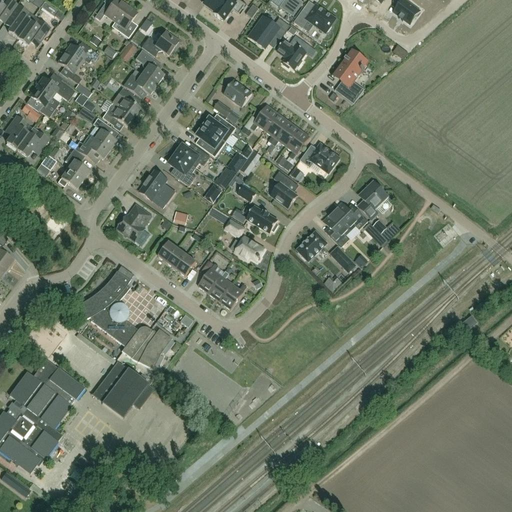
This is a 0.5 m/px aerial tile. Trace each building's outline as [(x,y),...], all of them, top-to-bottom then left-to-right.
[(0,0),(0,22),(4,25),(9,19),(16,9),(17,7),(9,1),(7,3),(2,0),(0,0)] [(104,16),(115,24),(126,7),(116,0),(115,0),(110,8),(105,5),(95,19),(100,23),(104,16)] [(225,0),(208,0),(204,7),(215,15),(225,0)] [(213,16),(224,24),(233,12),(240,17),(247,8),(236,0),(225,0),(215,15),(213,16)] [(296,0),(280,0),(285,3),(280,9),(287,14),(288,14),(293,18),(303,4),(299,2),(296,0)] [(402,23),(403,23),(404,22),(410,27),(420,14),(405,2),(406,0),(396,0),(393,4),(399,8),(394,15),(400,19),(399,20),(400,19),(403,22),(402,23)] [(18,41),(34,18),(17,7),(16,9),(4,25),(11,30),(8,34),(18,41)] [(126,7),(115,24),(122,29),(119,34),(128,40),(136,30),(130,26),(137,15),(126,7)] [(253,7),(246,17),(252,21),(259,11),(253,7)] [(302,13),(294,25),(302,31),(303,30),(308,22),(315,27),(326,35),(327,33),(328,34),(332,29),(331,28),(336,21),(316,7),(316,8),(309,18),(302,13)] [(50,30),(38,22),(34,18),(18,41),(27,48),(30,44),(36,49),(50,30)] [(261,47),(265,50),(276,36),(281,40),(290,28),(279,20),(274,27),(263,19),(249,39),(261,48),(261,47)] [(175,52),(181,44),(173,38),(172,40),(165,35),(157,46),(151,41),(148,46),(145,44),(141,50),(154,59),(158,54),(162,53),(168,58),(173,51),(175,52)] [(89,43),(97,48),(101,42),(94,37),(89,43)] [(285,43),(277,53),(283,58),(284,57),(287,59),(283,64),(285,65),(283,67),(289,71),(290,69),(294,72),(297,68),(299,69),(302,63),(301,62),(306,55),(296,47),(294,50),(285,43)] [(129,45),(125,52),(131,57),(136,50),(129,45)] [(64,55),(80,67),(84,62),(89,66),(92,61),(94,63),(99,57),(89,50),(85,56),(70,46),(64,55)] [(112,60),(114,56),(116,53),(107,47),(103,53),(112,60)] [(145,71),(141,77),(157,88),(164,78),(149,67),(153,61),(142,52),(135,61),(142,66),(142,69),(145,71)] [(340,70),(335,77),(342,83),(335,93),(336,93),(352,105),(362,92),(352,85),(361,73),(363,74),(364,72),(363,71),(366,66),(359,61),(360,59),(352,53),(342,67),(341,67),(339,69),(340,70)] [(74,76),(80,67),(64,55),(57,64),(71,74),(68,79),(78,86),(82,81),(74,76)] [(157,88),(141,77),(135,72),(123,88),(143,102),(147,96),(149,98),(157,88)] [(58,104),(62,99),(68,104),(75,94),(60,84),(56,89),(42,79),(36,88),(52,100),(58,104)] [(242,110),(252,96),(234,83),(224,96),(242,110)] [(52,100),(36,88),(29,98),(43,108),(39,113),(49,120),(60,105),(58,104),(52,100)] [(115,101),(121,105),(118,109),(133,120),(140,111),(130,104),(134,99),(122,90),(115,101)] [(88,100),(83,96),(82,97),(80,95),(75,103),(82,108),(88,100)] [(337,98),(333,95),(329,100),(333,103),(337,98)] [(227,120),(232,113),(219,104),(214,110),(227,120)] [(133,120),(118,109),(113,105),(112,107),(110,107),(108,110),(108,112),(102,120),(113,128),(117,122),(127,129),(133,120)] [(258,128),(265,134),(278,116),(267,108),(254,126),(251,131),(254,133),(258,128)] [(41,116),(33,110),(28,116),(37,122),(41,116)] [(268,144),(272,146),(289,123),(278,116),(265,134),(272,139),(268,144)] [(6,144),(17,152),(28,136),(22,131),(26,125),(16,118),(5,134),(11,138),(6,144)] [(210,119),(208,122),(206,121),(203,125),(204,127),(203,129),(226,145),(236,131),(225,123),(221,128),(210,119)] [(92,133),(89,137),(110,152),(116,143),(106,136),(110,129),(98,120),(93,127),(95,128),(92,133)] [(289,123),(272,146),(275,149),(279,144),(286,149),(299,131),(289,123)] [(203,129),(201,131),(199,130),(197,134),(198,136),(196,138),(208,146),(204,152),(215,160),(226,145),(203,129)] [(33,130),(28,136),(17,152),(27,159),(32,153),(38,157),(49,142),(33,130)] [(58,130),(52,138),(57,141),(63,134),(58,130)] [(310,139),(299,131),(286,149),(293,154),(289,159),(293,162),(297,157),(310,139)] [(101,160),(103,162),(110,152),(89,137),(82,146),(79,144),(74,151),(79,155),(96,167),(101,160)] [(178,155),(176,157),(196,171),(199,166),(204,169),(211,159),(199,151),(196,156),(183,147),(182,149),(180,147),(176,153),(178,155)] [(243,154),(249,157),(252,150),(247,147),(243,154)] [(314,165),(329,175),(339,161),(321,147),(312,159),(306,155),(300,163),(310,170),(314,165)] [(70,167),(68,171),(83,183),(90,173),(79,166),(81,163),(76,159),(79,155),(74,151),(65,163),(70,167)] [(238,155),(227,169),(236,176),(246,161),(238,155)] [(255,155),(253,156),(248,164),(242,172),(248,177),(254,169),(261,159),(255,155)] [(50,173),(56,164),(47,157),(41,166),(50,173)] [(169,166),(182,176),(178,181),(189,189),(196,179),(192,176),(196,171),(176,157),(175,159),(173,157),(169,163),(170,165),(169,166)] [(292,177),(300,183),(305,176),(297,170),(292,177)] [(76,192),(83,183),(68,171),(58,184),(64,189),(67,185),(76,192)] [(234,176),(228,172),(218,187),(224,191),(234,176)] [(147,183),(171,201),(176,194),(165,186),(168,182),(155,173),(147,183)] [(292,183),(280,174),(274,181),(280,186),(271,198),(288,211),(297,198),(289,191),(288,189),(292,183)] [(155,199),(166,207),(171,201),(147,183),(139,194),(152,203),(155,199)] [(374,184),(361,197),(359,198),(366,204),(359,210),(372,223),(378,216),(374,212),(377,209),(380,209),(383,206),(383,203),(382,202),(387,197),(383,193),(383,192),(383,191),(379,186),(378,186),(377,187),(374,184)] [(251,204),(256,196),(243,188),(237,196),(251,204)] [(216,202),(210,198),(207,202),(213,207),(216,202)] [(368,224),(358,213),(352,208),(348,212),(342,205),(337,210),(338,212),(334,216),(350,233),(355,228),(359,233),(368,224)] [(151,218),(137,208),(128,219),(127,218),(117,231),(135,244),(145,231),(143,230),(151,218)] [(276,226),(278,223),(269,217),(270,217),(264,213),(263,214),(254,208),(246,222),(270,236),(272,233),(274,234),(278,227),(276,226)] [(188,226),(189,215),(176,214),(175,225),(188,226)] [(329,219),(323,224),(329,230),(325,234),(341,250),(350,242),(346,237),(350,233),(334,216),(330,220),(329,219)] [(226,231),(240,239),(245,231),(231,222),(226,231)] [(388,244),(399,233),(394,228),(387,235),(385,233),(381,237),(388,244)] [(468,230),(461,235),(471,249),(478,244),(468,230)] [(309,264),(326,246),(327,247),(327,246),(327,245),(326,245),(316,235),(316,234),(315,235),(309,241),(308,241),(304,245),(304,246),(297,252),(297,253),(299,255),(298,256),(305,263),(306,262),(308,263),(307,264),(308,264),(309,264)] [(259,259),(264,251),(245,239),(235,255),(248,263),(250,259),(257,263),(258,261),(259,262),(260,260),(259,259)] [(167,266),(178,251),(169,245),(158,260),(167,266)] [(0,264),(7,270),(14,261),(0,251),(1,250),(0,248),(0,264)] [(356,268),(352,265),(352,264),(341,254),(342,253),(338,249),(330,256),(334,260),(335,260),(345,271),(344,271),(348,275),(356,268)] [(176,273),(187,258),(178,251),(167,266),(176,273)] [(187,258),(176,273),(185,279),(196,264),(187,258)] [(211,271),(198,289),(209,296),(226,274),(226,273),(222,278),(215,273),(219,269),(215,266),(211,271)] [(122,306),(123,306),(120,302),(130,290),(127,287),(130,282),(116,273),(100,293),(78,307),(87,321),(92,318),(94,321),(91,323),(125,349),(122,353),(132,361),(153,372),(161,356),(172,341),(159,331),(156,336),(150,331),(147,330),(145,329),(144,329),(142,329),(140,330),(139,331),(138,332),(125,323),(128,318),(128,313),(126,309),(122,306)] [(229,276),(226,274),(209,296),(220,304),(233,286),(226,281),(229,276)] [(240,291),(233,286),(220,304),(230,312),(247,289),(243,287),(240,291)] [(463,337),(478,326),(472,318),(457,330),(463,337)] [(195,325),(187,319),(182,325),(190,332),(195,325)] [(107,344),(119,351),(121,348),(109,341),(107,344)] [(76,402),(85,390),(46,361),(37,373),(38,373),(34,379),(28,374),(10,398),(16,402),(6,415),(4,414),(0,419),(0,452),(30,476),(36,468),(39,470),(63,437),(54,430),(72,407),(71,407),(75,402),(76,402)] [(138,411),(154,391),(148,386),(128,371),(118,364),(93,397),(103,405),(102,406),(122,421),(132,407),(138,411)] [(86,471),(89,468),(82,463),(79,466),(86,471)] [(25,499),(30,493),(6,474),(1,481),(25,499)]
